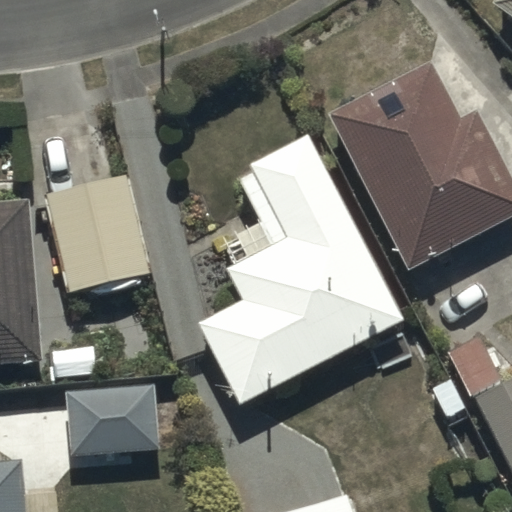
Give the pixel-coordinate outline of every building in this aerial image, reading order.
[(511,0),(493,0),(492,3),(511,17),(511,0)] [(436,61),(330,115),(409,268),(511,215),(511,174),(480,112),(467,119),(436,61)] [(205,322),(245,401),(407,319),(313,133),(252,164),(256,172),(243,178),(263,218),(221,240),(234,265),(228,269),(245,302),(205,322)] [(54,197),(78,294),(151,276),(128,179),(54,197)] [(0,361),(47,357),(33,196),(0,198),(0,361)] [(479,393),(511,462),(511,380),(505,383),(483,337),(451,352),(472,397),(479,393)] [(66,390),(71,457),(164,451),(159,383),(66,390)] [(0,511),(27,511),(25,461),(0,462),(0,511)] [(354,511),(350,496),(295,511),(354,511)]
